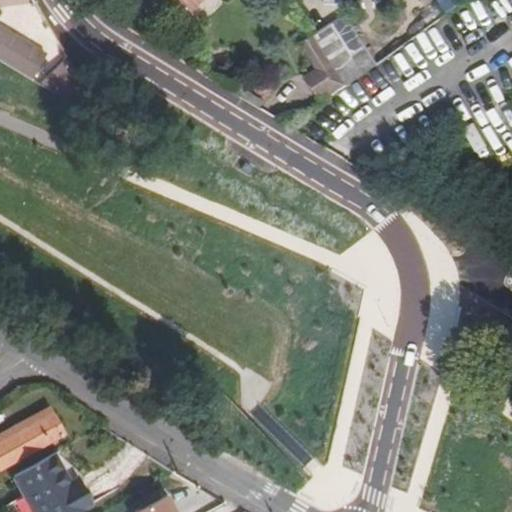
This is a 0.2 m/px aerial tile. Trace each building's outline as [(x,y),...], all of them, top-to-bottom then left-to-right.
[(349,16),(331,28),(317,36),(350,85),(380,64),(349,16)] [(0,25),(0,61),(15,70),(30,45),(0,25)] [(350,85),(317,36),(304,46),(320,70),(308,78),(324,104),(350,85)] [(94,122),(59,57),(23,75),(68,103),(94,122)] [(0,428),(0,440),(49,415),(44,406),(0,428)] [(49,415),(0,440),(0,464),(59,434),(49,415)] [(13,474),(34,511),(72,511),(88,502),(79,485),(70,491),(67,484),(51,453),(13,474)] [(76,478),(67,484),(70,491),(79,485),(76,478)] [(176,511),(168,493),(129,511),(176,511)]
